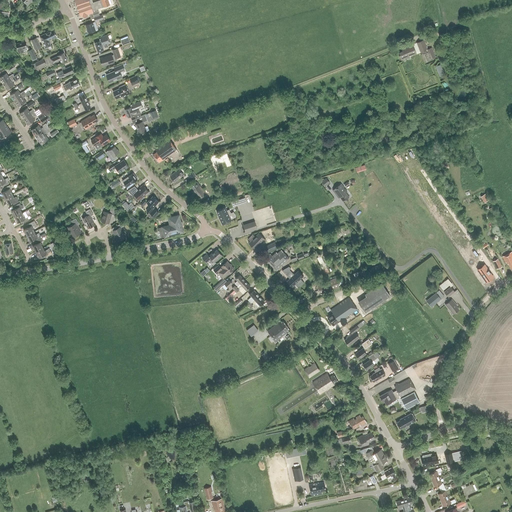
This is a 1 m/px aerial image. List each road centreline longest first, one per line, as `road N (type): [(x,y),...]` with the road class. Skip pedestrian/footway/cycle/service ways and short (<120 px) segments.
road 1 (tertiary): [(394,449),(341,359),(207,229)]
road 2 (unclassified): [(207,229),(113,123),(66,9)]
road 3 (unclassified): [(442,430),(437,397),(468,323),(511,280)]
